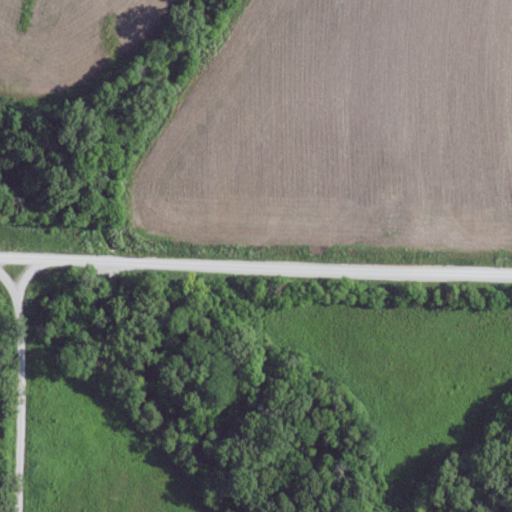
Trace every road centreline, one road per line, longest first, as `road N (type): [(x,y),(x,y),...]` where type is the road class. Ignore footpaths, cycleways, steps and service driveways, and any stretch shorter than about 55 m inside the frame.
road 1 (residential): [(511,268),(0,256)]
road 2 (residential): [(15,511),(19,296),(48,257)]
